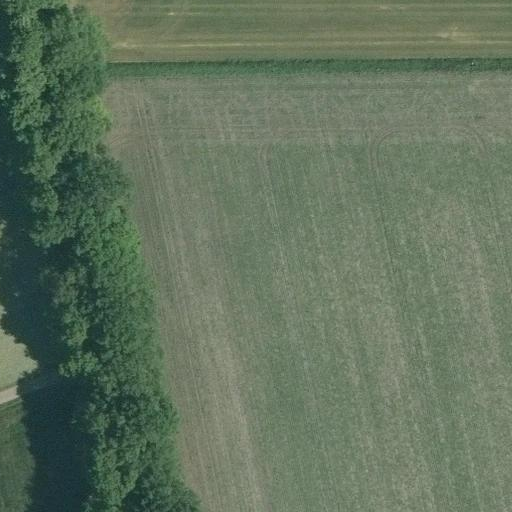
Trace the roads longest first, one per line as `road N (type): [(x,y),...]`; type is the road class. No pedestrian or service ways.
road 1 (unclassified): [(113,360),(46,0)]
road 2 (unclassified): [(143,511),(113,360)]
road 3 (unclassified): [(113,360),(0,402)]
